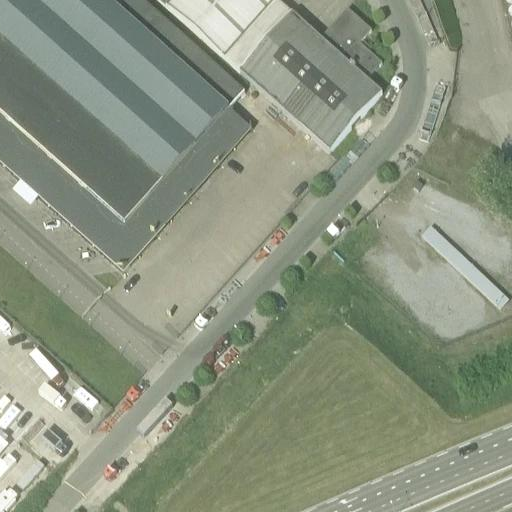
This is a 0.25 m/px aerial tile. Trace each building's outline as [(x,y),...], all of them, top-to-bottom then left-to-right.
[(0,0),(0,118),(125,231),(209,137),(245,97),(136,0),(0,0)] [(176,0),(155,0),(167,10),(176,0)] [(240,76),(282,29),(268,16),(281,0),(176,0),(167,10),(240,76)] [(511,0),(501,0),(511,44),(511,0)] [(329,156),(382,97),(367,84),(381,67),(359,47),(371,34),(347,12),(321,42),(293,17),(282,29),(240,76),(329,156)]
